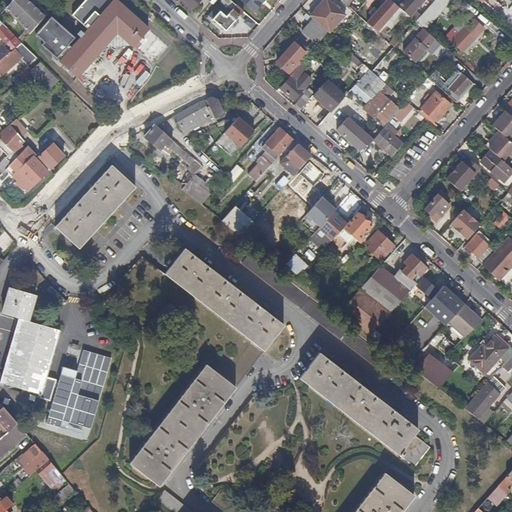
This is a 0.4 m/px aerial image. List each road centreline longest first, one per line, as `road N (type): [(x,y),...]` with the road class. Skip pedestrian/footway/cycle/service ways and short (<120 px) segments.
road 1 (residential): [(311,326),(436,424),(444,466),(426,511)]
road 2 (residential): [(213,511),(176,480),(255,379),(281,378),(299,356)]
road 3 (residential): [(393,210),(234,70)]
road 4 (residential): [(18,229),(59,280),(95,285),(162,210)]
road 5 (residential): [(162,210),(311,326)]
road 6 (residential): [(393,210),(511,74)]
road 7 (residential): [(511,316),(393,210)]
road 8 (residential): [(104,140),(234,70)]
road 9 (residential): [(18,229),(104,140)]
